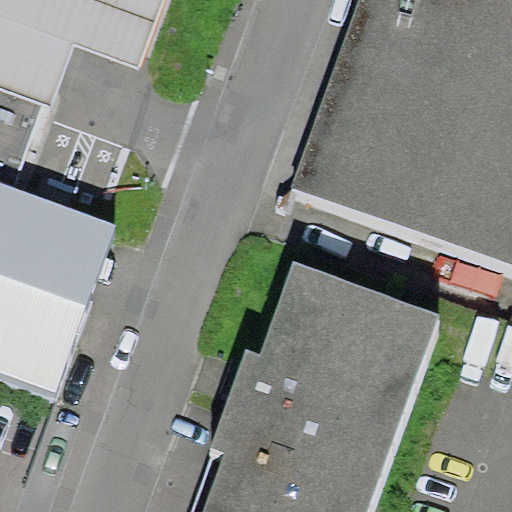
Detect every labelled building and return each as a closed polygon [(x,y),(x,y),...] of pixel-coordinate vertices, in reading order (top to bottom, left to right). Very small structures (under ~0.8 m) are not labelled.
[(0,0),(0,91),(64,115),(72,92),(85,59),(157,86),(188,0),(0,0)] [(511,0),(366,0),(296,199),(511,274),(511,0)] [(64,115),(0,91),(0,192),(30,204),(64,115)] [(0,201),(0,389),(78,419),(141,255),(0,201)] [(295,278),(211,511),(374,511),(440,330),(295,278)]
